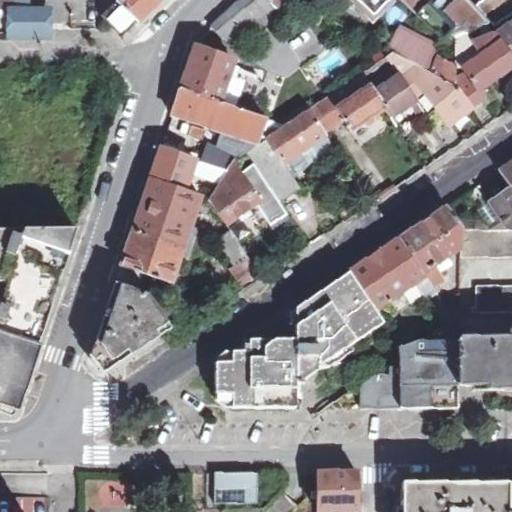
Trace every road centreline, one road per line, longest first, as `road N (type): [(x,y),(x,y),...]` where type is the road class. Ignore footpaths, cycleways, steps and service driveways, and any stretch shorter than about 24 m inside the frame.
road 1 (residential): [(511,136),(45,446)]
road 2 (tertiary): [(45,446),(156,55)]
road 3 (residential): [(45,446),(370,457)]
road 4 (unclassified): [(156,55),(0,55)]
road 5 (residential): [(370,457),(511,456)]
